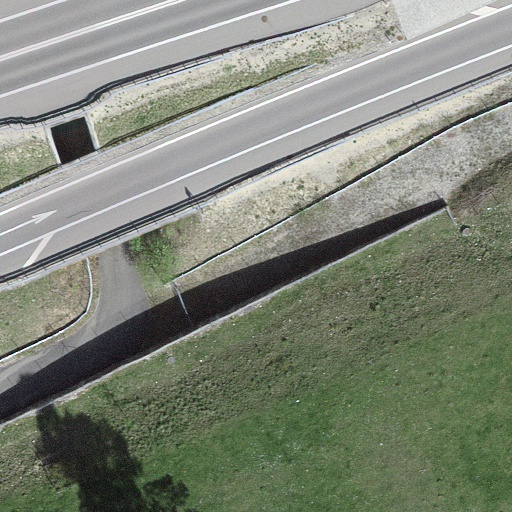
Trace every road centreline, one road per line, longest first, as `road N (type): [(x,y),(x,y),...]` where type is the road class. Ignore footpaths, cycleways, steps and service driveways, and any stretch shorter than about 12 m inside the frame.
road 1 (trunk): [(0,236),(511,27)]
road 2 (trunk): [(0,58),(176,0)]
